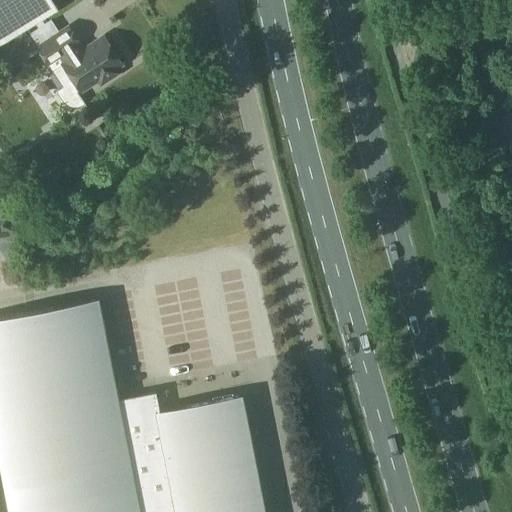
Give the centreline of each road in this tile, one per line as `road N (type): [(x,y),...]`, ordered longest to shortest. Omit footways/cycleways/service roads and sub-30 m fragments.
road 1 (primary): [(476,511),(340,0)]
road 2 (unclassified): [(360,511),(283,244),(225,0)]
road 3 (primary): [(265,0),(400,511)]
road 4 (residential): [(511,423),(384,0)]
